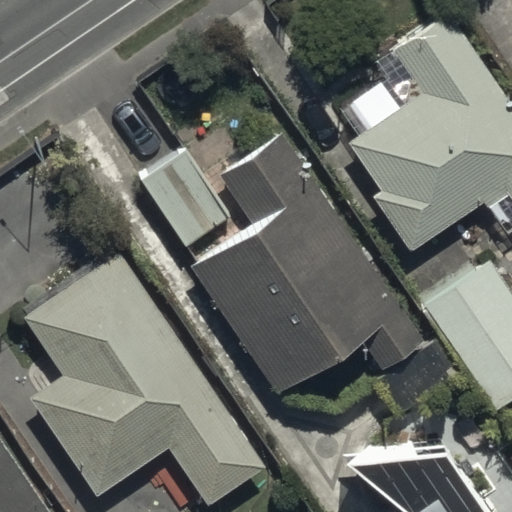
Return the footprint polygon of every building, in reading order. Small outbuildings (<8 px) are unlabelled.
[(511,92),(449,0),(445,0),(392,34),(412,67),(408,87),(350,127),(384,177),(374,184),(411,237),(483,189),(487,195),(509,180),(511,183),(511,92)] [(425,329),(281,121),(221,163),(254,210),(191,254),(277,378),(358,321),(384,358),(425,329)] [(186,235),(232,204),(188,137),(142,167),(186,235)] [(208,493),(266,452),(122,241),(112,247),(106,239),(20,297),(65,363),(32,385),(99,483),(168,436),(208,493)] [(511,280),(492,250),(426,294),(496,400),(511,389),(511,280)] [(59,511),(0,423),(0,511),(59,511)] [(348,435),(412,489),(378,511),(496,511),(502,509),(447,427),(348,435)]
